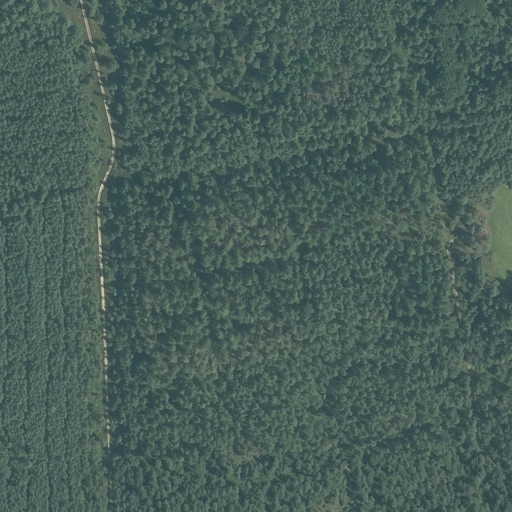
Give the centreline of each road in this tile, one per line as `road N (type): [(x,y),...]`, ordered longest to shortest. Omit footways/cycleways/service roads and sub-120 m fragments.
road 1 (track): [(80,0),(114,140),(98,207),(111,511)]
road 2 (track): [(493,511),(430,131),(511,115)]
